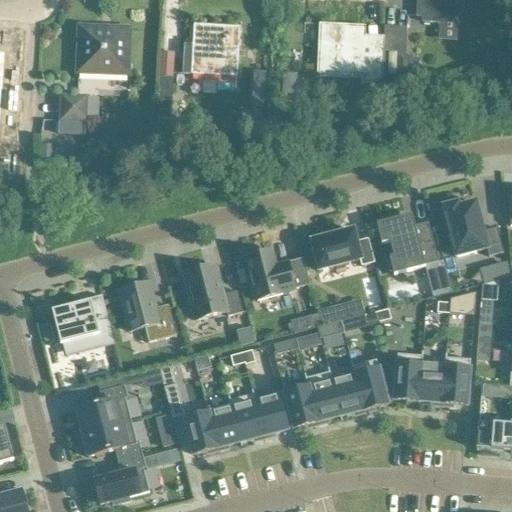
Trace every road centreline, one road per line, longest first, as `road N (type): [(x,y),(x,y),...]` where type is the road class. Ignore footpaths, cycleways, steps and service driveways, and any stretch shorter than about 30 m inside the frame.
road 1 (residential): [(511,149),(0,275)]
road 2 (residential): [(244,511),(340,486),(511,495)]
road 3 (residential): [(54,511),(0,285)]
